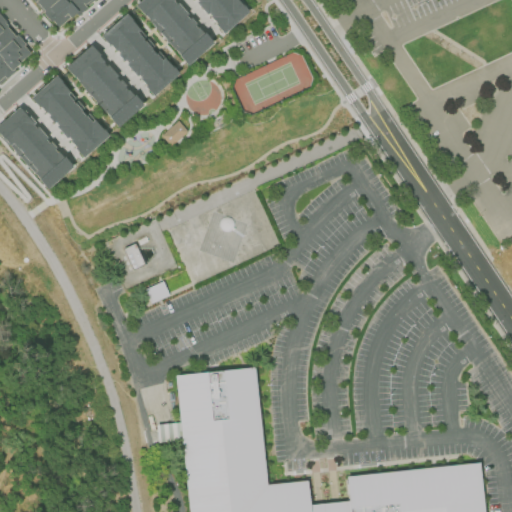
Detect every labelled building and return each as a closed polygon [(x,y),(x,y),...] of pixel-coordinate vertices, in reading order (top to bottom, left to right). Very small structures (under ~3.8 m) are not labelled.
[(31,0),(56,28),(88,0),(31,0)] [(139,0),(172,0),(171,1),(174,4),(176,2),(186,14),(185,15),(188,19),(189,17),(195,24),(194,25),(201,34),(203,33),(211,43),(186,66),(177,56),(179,55),(143,15),(142,16),(133,6),(139,0)] [(236,0),(247,12),(221,34),(213,25),(214,24),(206,14),(205,15),(194,3),(196,2),(194,0),(236,0)] [(125,13),(139,29),(136,32),(160,60),(162,58),(176,74),(151,96),(143,86),(144,85),(136,76),(135,77),(124,65),(126,64),(109,44),(108,45),(99,36),(125,13)] [(0,81),(3,79),(4,81),(16,70),(13,67),(30,52),(0,18),(0,81)] [(89,45),(103,61),(101,63),(104,66),(106,64),(116,76),(114,78),(118,81),(119,80),(125,86),(124,87),(131,96),(132,95),(141,105),(116,128),(107,118),(109,117),(73,78),(72,79),(63,68),(89,45)] [(54,76),(68,91),(65,94),(89,122),(91,120),(105,136),(80,158),(72,148),(73,147),(65,138),(64,139),(53,127),(55,126),(38,106),(37,107),(28,98),(54,76)] [(0,121),(18,106),(33,122),(31,124),(33,127),(35,125),(45,137),(44,139),(47,142),(49,141),(54,147),(53,148),(61,157),(62,156),(71,166),(45,189),(36,179),(38,178),(3,139),(1,140),(0,138),(0,121)] [(177,120),(186,131),(179,137),(169,146),(160,135),(177,120)] [(122,249),(131,270),(144,265),(134,243),(122,249)] [(486,511),(482,465),(348,478),(350,503),(312,506),(309,483),(269,487),(256,368),(176,377),(180,421),(189,511),(486,511)]
